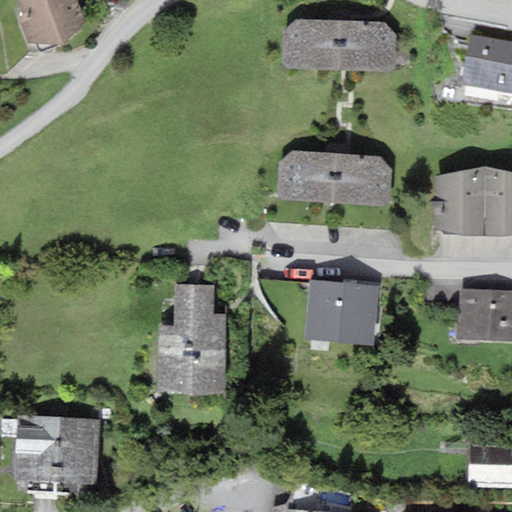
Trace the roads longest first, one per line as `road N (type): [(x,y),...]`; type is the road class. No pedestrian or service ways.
road 1 (residential): [(511,269),(275,261)]
road 2 (residential): [(0,147),(75,89),(132,22),(165,0)]
